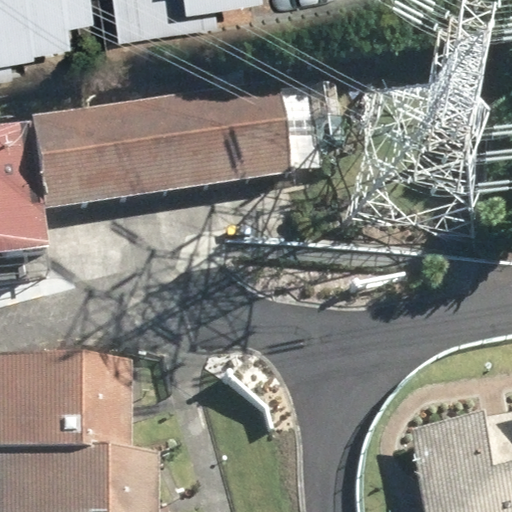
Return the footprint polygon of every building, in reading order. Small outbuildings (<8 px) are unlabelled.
[(0,0),(0,67),(76,70),(78,0),(0,0)] [(94,0),(100,39),(146,33),(141,0),(94,0)] [(26,228),(278,187),(263,95),(11,136),(12,143),(26,228)] [(12,143),(0,144),(0,269),(32,264),(26,228),(12,143)] [(0,511),(141,511),(141,469),(113,469),(112,378),(0,378),(0,511)] [(511,511),(511,424),(395,444),(407,511),(511,511)]
